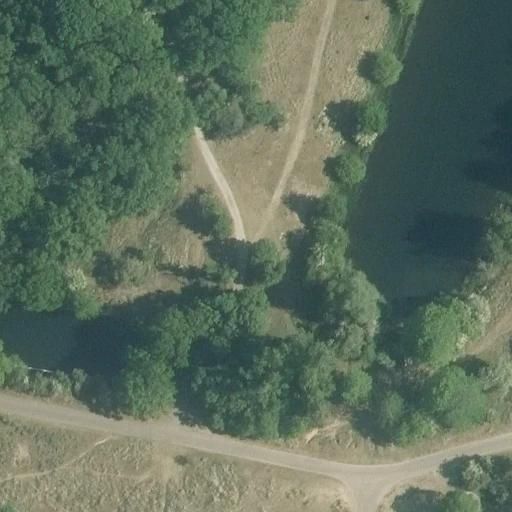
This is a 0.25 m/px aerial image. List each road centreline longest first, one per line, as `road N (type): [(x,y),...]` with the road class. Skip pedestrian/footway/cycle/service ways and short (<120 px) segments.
road 1 (track): [(511,441),(369,478),(174,439),(184,385),(202,343),(231,311),(241,262),(237,224),(189,120),(152,0)]
road 2 (track): [(174,439),(0,405)]
